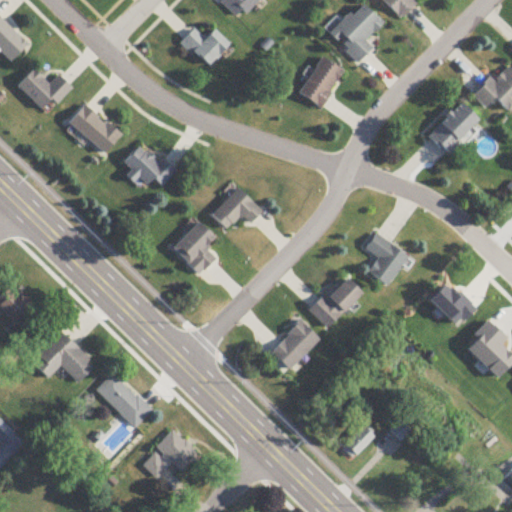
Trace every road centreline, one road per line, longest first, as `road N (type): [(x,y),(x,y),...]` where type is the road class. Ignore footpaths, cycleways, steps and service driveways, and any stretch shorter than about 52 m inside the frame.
road 1 (residential): [(58,0),(183,117),(407,193),(475,238),(511,275)]
road 2 (residential): [(183,371),(325,215),(377,117),(490,0)]
road 3 (tertiary): [(332,511),(0,186)]
